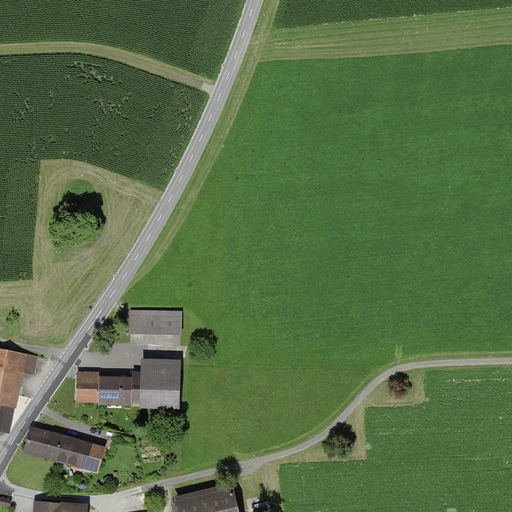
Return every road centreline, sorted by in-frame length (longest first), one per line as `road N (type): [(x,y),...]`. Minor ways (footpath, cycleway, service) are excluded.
road 1 (track): [(511,362),(414,366),(388,376),(317,441),(250,464),(96,501),(0,487)]
road 2 (tertiary): [(0,465),(169,204),(223,92),(255,0)]
road 3 (track): [(0,53),(99,51),(223,92)]
